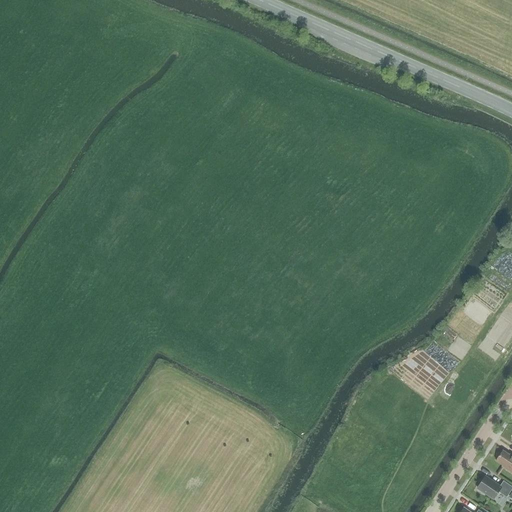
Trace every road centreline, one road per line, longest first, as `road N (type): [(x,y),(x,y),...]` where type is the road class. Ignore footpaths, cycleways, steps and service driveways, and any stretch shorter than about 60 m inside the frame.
road 1 (tertiary): [(511,111),(258,0)]
road 2 (tertiary): [(432,511),(511,393)]
